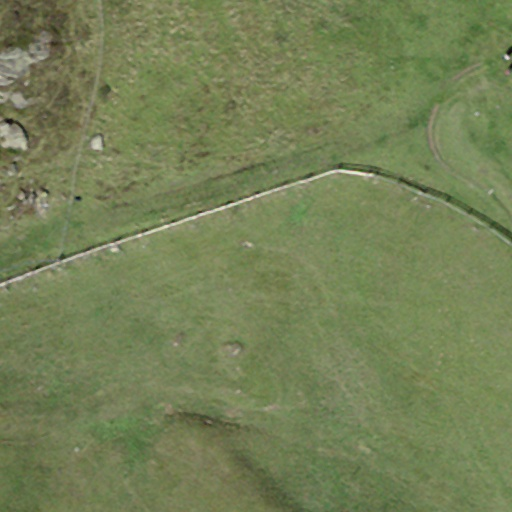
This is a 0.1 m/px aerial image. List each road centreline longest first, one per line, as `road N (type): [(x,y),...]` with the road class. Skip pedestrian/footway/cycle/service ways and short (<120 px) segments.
road 1 (track): [(427,121),(0,261)]
road 2 (track): [(0,376),(166,407),(357,467),(420,511)]
road 3 (track): [(511,215),(459,175),(427,121)]
